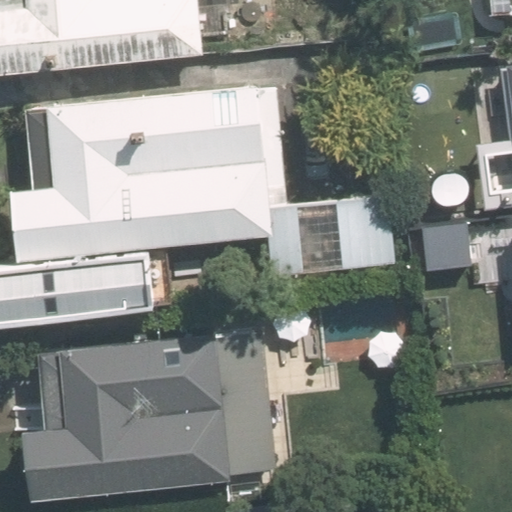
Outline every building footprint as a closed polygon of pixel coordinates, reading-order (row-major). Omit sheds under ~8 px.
[(0,0),(0,45),(1,58),(217,39),(213,0),(0,0)] [(511,0),(486,0),(488,18),(511,15),(511,0)] [(36,239),(0,241),(0,299),(180,286),(176,230),(277,223),(280,260),(399,251),(394,185),(297,192),(288,74),(42,92),(47,168),(31,170),(36,239)] [(411,185),(416,221),(489,213),(485,177),(411,185)] [(48,478),(285,461),(274,318),(52,334),(57,408),(43,409),(48,478)] [(237,495),(238,511),(312,511),(311,490),(237,495)]
